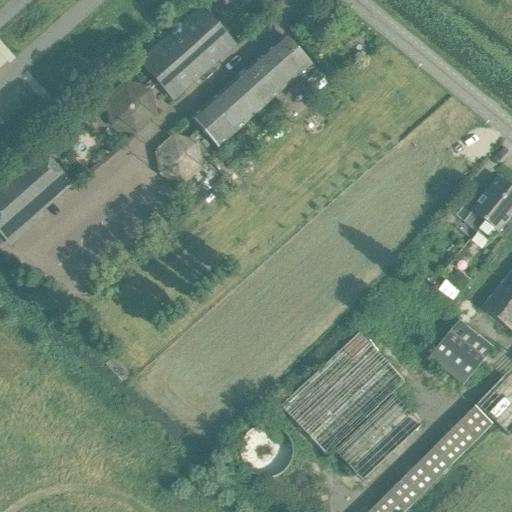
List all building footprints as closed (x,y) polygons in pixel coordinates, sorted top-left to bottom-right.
[(209,69),(234,48),(201,9),(140,61),(154,78),(141,89),(124,84),(105,101),(110,127),(135,134),(154,117),(149,92),(147,91),(158,82),(173,100),(201,76),(204,78),(211,72),(209,69)] [(216,149),(309,67),(282,36),(189,119),(216,149)] [(201,169),(196,143),(171,135),(152,152),(158,176),(179,187),(201,169)] [(0,232),(9,242),(70,188),(37,150),(0,183),(0,232)] [(479,230),(511,186),(511,185),(499,175),(473,210),(478,214),(471,223),(479,230)] [(511,220),(509,218),(511,214),(511,186),(479,230),(486,235),(494,226),(499,230),(501,228),(508,233),(511,228),(511,220)] [(509,332),(511,328),(511,270),(481,309),(485,312),(509,332)] [(485,312),(481,309),(462,293),(446,313),(457,323),(469,332),(485,312)] [(463,386),(490,353),(489,348),(469,332),(457,323),(429,358),(463,386)] [(326,456),(403,383),(358,335),(280,407),(326,456)] [(511,437),(511,367),(436,446),(446,456),(452,450),(460,458),(494,423),(508,437),(511,437)] [(361,482),(420,427),(393,397),(334,452),(361,482)] [(272,427),(267,426),(262,426),(258,427),(254,429),(250,431),(246,434),(243,438),(241,442),(240,446),(239,451),(239,455),(240,460),(241,464),(244,468),(247,472),(250,475),(254,477),(258,479),(263,479),(268,479),(272,479),(277,477),(281,475),(285,472),(288,468),(290,464),(291,459),(292,455),(292,450),(291,445),(290,441),(287,437),(284,433),(280,431),(276,428),(272,427)] [(396,511),(420,490),(407,475),(366,511),(396,511)]
